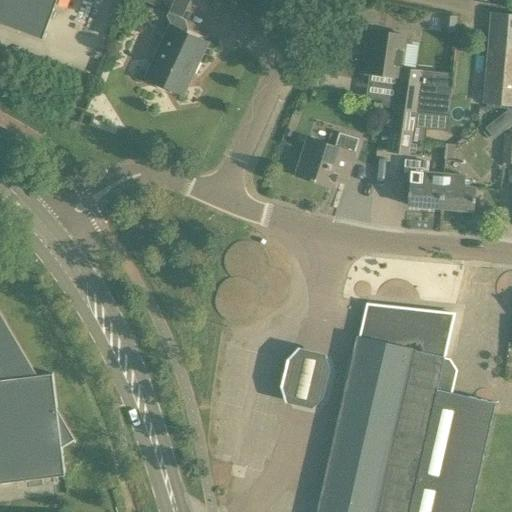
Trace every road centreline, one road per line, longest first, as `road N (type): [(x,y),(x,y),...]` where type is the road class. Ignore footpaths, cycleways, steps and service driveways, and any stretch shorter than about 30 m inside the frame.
road 1 (secondary): [(177,511),(102,319),(46,231)]
road 2 (unclassified): [(511,253),(309,228),(220,198)]
road 3 (residential): [(220,198),(311,0)]
road 4 (unclassified): [(220,198),(165,176),(136,176),(46,231)]
